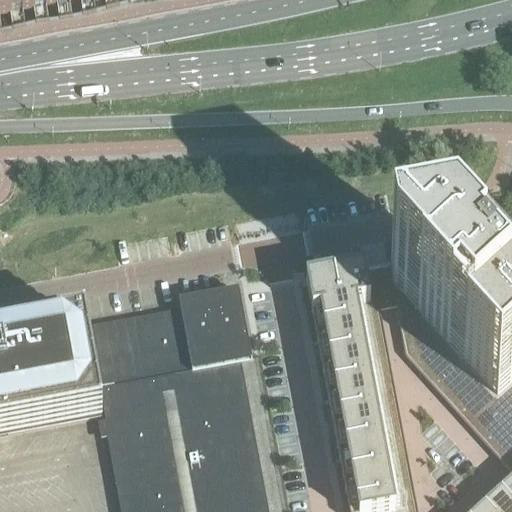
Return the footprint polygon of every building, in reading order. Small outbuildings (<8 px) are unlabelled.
[(0,0),(0,34),(2,34),(12,32),(25,29),(37,27),(47,25),(49,25),(60,22),(72,20),(84,17),(96,15),(107,13),(131,7),(129,0),(0,0)] [(453,258),(390,270),(394,288),(398,312),(511,438),(511,323),(510,321),(480,287),(468,274),(453,258)] [(326,282),(306,286),(309,302),(309,303),(315,302),(317,314),(312,314),(312,315),(320,361),(321,362),(323,373),(323,374),(332,420),(332,421),(334,433),(343,479),(343,480),(345,491),(345,492),(348,511),(393,511),(356,310),(370,308),(364,275),(336,280),(326,282)] [(265,511),(227,307),(87,334),(85,335),(102,421),(119,511),(265,511)] [(0,440),(47,432),(102,421),(85,335),(87,334),(85,325),(47,332),(0,341),(0,440)] [(511,485),(499,497),(511,511),(511,485)] [(511,511),(499,497),(483,511),(484,511),(511,511)]
